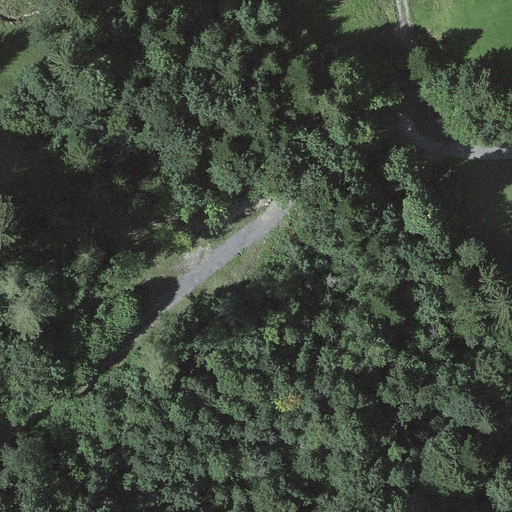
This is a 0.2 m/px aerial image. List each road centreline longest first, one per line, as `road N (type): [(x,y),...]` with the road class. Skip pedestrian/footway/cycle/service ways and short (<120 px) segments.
road 1 (track): [(426,122),(318,156),(276,213),(193,277),(106,366),(0,448)]
road 2 (track): [(511,155),(468,153),(426,122),(403,0)]
